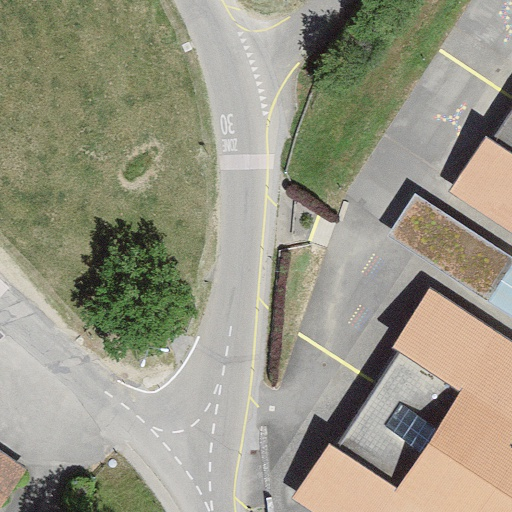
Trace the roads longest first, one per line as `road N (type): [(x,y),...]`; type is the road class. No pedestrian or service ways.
road 1 (residential): [(247,138),(237,294),(209,490)]
road 2 (residential): [(209,490),(0,306)]
road 3 (unclassified): [(335,0),(247,138)]
road 4 (unclassified): [(198,0),(221,45),(247,138)]
